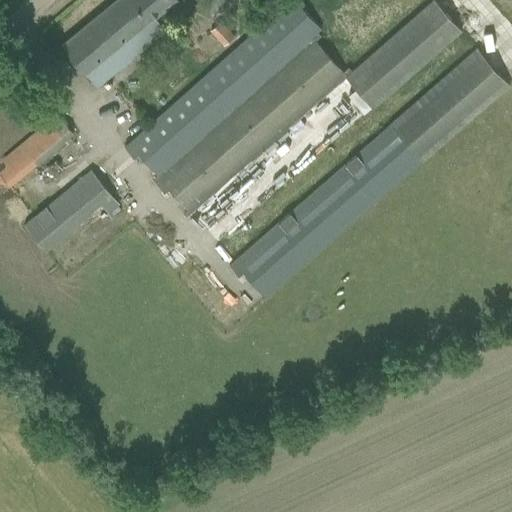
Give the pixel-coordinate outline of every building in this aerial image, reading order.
[(115,0),(62,44),(97,87),(166,30),(154,17),(175,0),(115,0)] [(199,221),(219,243),(462,31),(434,0),(432,0),(351,70),(348,67),(344,71),(316,40),(321,36),(318,32),(322,28),(297,0),(287,0),(124,145),(134,156),(138,152),(158,174),(153,178),(164,191),(169,187),(189,209),(184,213),(195,225),(199,221)] [(251,279),(266,297),(510,85),(477,47),(228,264),(245,283),(251,279)] [(0,161),(0,192),(73,133),(58,114),(0,161)] [(22,225),(45,252),(102,206),(108,213),(119,204),(91,169),(22,225)]
